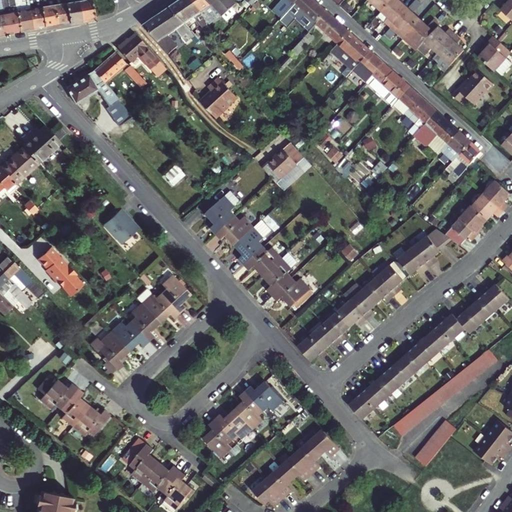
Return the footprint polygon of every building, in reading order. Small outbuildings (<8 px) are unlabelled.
[(3,2),(5,14),(14,13),(13,8),(10,8),(8,0),(6,0),(3,1),(3,2)] [(5,14),(9,35),(21,33),(14,0),(8,0),(10,8),(13,8),(14,13),(5,14)] [(14,0),(21,33),(33,31),(27,0),(14,0)] [(27,0),(33,31),(45,29),(40,0),(27,0)] [(40,0),(45,29),(58,27),(55,6),(53,0),(40,0)] [(55,6),(58,27),(71,25),(66,0),(59,0),(61,6),(55,6)] [(83,23),(79,0),(66,0),(71,25),(83,23)] [(92,0),(79,0),(83,23),(96,21),(92,0)] [(208,23),(203,15),(191,0),(186,0),(171,10),(182,22),(186,27),(197,20),(207,35),(212,32),(209,28),(207,25),(208,23)] [(191,0),(203,15),(213,8),(208,3),(205,0),(191,0)] [(211,0),(208,3),(213,8),(221,18),(223,20),(230,28),(241,18),(234,10),(236,7),(229,0),(211,0)] [(257,0),(246,0),(244,2),(251,10),(259,1),(257,0)] [(287,0),(276,0),(290,12),(295,7),(287,0)] [(310,0),(300,0),(295,7),(317,27),(322,21),(327,15),(310,0)] [(372,0),(385,11),(394,0),(372,0)] [(388,21),(394,27),(408,11),(394,0),(385,11),(391,17),(388,21)] [(511,0),(500,13),(511,24),(511,0)] [(0,36),(9,35),(5,14),(3,2),(0,2),(0,36)] [(196,38),(186,27),(182,22),(171,10),(163,16),(170,26),(172,24),(177,33),(178,34),(184,41),(189,37),(193,41),(196,38)] [(394,27),(407,38),(421,23),(408,11),(394,27)] [(322,21),(317,27),(338,46),(349,35),(327,15),(322,21)] [(170,26),(163,16),(145,29),(171,57),(180,50),(170,38),(177,33),(172,24),(170,26)] [(438,30),(440,29),(434,23),(428,30),(421,23),(407,38),(421,50),(425,45),(438,30)] [(438,30),(425,45),(433,52),(438,57),(456,38),(450,32),(446,37),(438,30)] [(349,35),(338,46),(350,57),(361,46),(349,35)] [(151,71),(160,63),(136,36),(120,51),(131,64),(139,57),(151,71)] [(310,37),(292,56),(296,60),(314,41),(310,37)] [(452,69),(465,54),(458,48),(462,43),(456,38),(438,57),(452,69)] [(492,50),(480,62),(496,77),(508,63),(505,61),(510,55),(497,43),(495,41),(489,48),(492,50)] [(361,46),(350,57),(360,66),(371,55),(361,46)] [(438,57),(433,52),(429,56),(435,61),(438,57)] [(116,54),(95,73),(106,86),(127,67),(116,54)] [(357,70),(355,72),(368,84),(373,78),(384,66),(371,55),(360,66),(357,70)] [(357,70),(347,61),(345,63),(342,66),(351,75),(355,72),(357,70)] [(384,66),(373,78),(383,87),(394,75),(389,71),(384,66)] [(148,86),(141,79),(131,68),(126,73),(142,91),(148,86)] [(120,124),(131,114),(125,107),(106,86),(95,73),(67,90),(76,105),(96,92),(108,105),(105,108),(120,124)] [(394,75),(383,87),(400,103),(406,96),(411,91),(394,75)] [(466,88),(463,86),(452,98),(464,109),(468,104),(474,109),(493,88),(478,75),(466,88)] [(214,93),(202,103),(218,121),(231,109),(230,108),(239,100),(221,80),(210,89),(214,93)] [(347,81),(339,90),(344,95),(352,85),(347,81)] [(375,94),(372,91),(362,102),(365,105),(375,94)] [(406,96),(400,103),(427,127),(438,115),(411,91),(406,96)] [(374,97),(360,113),(367,119),(379,106),(375,103),(377,101),(374,97)] [(397,110),(390,117),(396,123),(403,116),(397,110)] [(460,135),(438,115),(427,127),(423,131),(421,133),(415,140),(425,150),(429,149),(439,158),(442,155),(445,151),(447,150),(460,135)] [(409,135),(415,140),(421,133),(423,131),(418,126),(409,135)] [(30,155),(38,164),(61,144),(60,142),(53,135),(46,127),(23,147),(30,155)] [(61,129),(53,135),(60,142),(67,136),(61,129)] [(457,162),(461,158),(472,146),(460,135),(447,150),(445,151),(442,155),(452,164),(455,161),(457,162)] [(511,164),(511,136),(510,135),(495,151),(511,165),(511,164)] [(482,155),(472,146),(461,158),(465,162),(471,167),(482,155)] [(18,185),(40,165),(38,164),(30,155),(23,147),(1,167),(18,185)] [(330,156),(338,162),(344,154),(336,148),(330,156)] [(285,150),(264,168),(277,182),(278,184),(299,165),(285,150)] [(465,162),(461,166),(467,171),(471,167),(465,162)] [(18,185),(1,167),(1,166),(0,167),(0,190),(3,188),(9,194),(18,186),(18,185)] [(453,186),(467,171),(461,166),(447,181),(453,186)] [(497,184),(485,197),(504,215),(507,212),(510,209),(505,204),(511,197),(497,184)] [(504,215),(485,197),(473,211),(487,224),(494,217),(499,221),(504,215)] [(30,201),(24,206),(32,214),(38,209),(30,201)] [(214,239),(234,220),(230,216),(234,212),(224,201),(204,219),(213,229),(208,233),(214,239)] [(128,218),(121,210),(104,225),(121,245),(138,229),(132,222),(130,222),(127,219),(128,218)] [(476,236),(487,224),(473,211),(472,210),(460,222),(458,221),(453,227),(451,229),(465,242),(467,241),(472,245),(473,245),(478,238),(476,236)] [(273,230),(279,227),(273,214),(267,217),(273,230)] [(232,250),(252,232),(242,221),(238,225),(234,220),(214,239),(219,245),(224,241),(232,250)] [(242,270),(262,251),(259,247),(263,244),(262,243),(270,236),(260,225),(252,232),(232,250),(242,261),(237,265),(242,270)] [(438,233),(413,253),(427,272),(434,268),(431,263),(435,260),(439,257),(438,255),(452,244),(438,233)] [(68,267),(51,248),(38,260),(50,273),(48,274),(56,283),(58,282),(63,287),(61,289),(70,298),(84,286),(76,277),(77,276),(69,267),(68,267)] [(260,281),(280,263),(271,253),(267,257),(262,251),(242,270),(248,277),(253,273),(260,281)] [(427,272),(413,253),(399,263),(410,279),(415,275),(419,273),(421,276),(427,272)] [(269,301),(290,282),(287,278),(291,275),(291,274),(298,268),(287,256),(280,263),(260,281),(270,292),(265,296),(269,301)] [(503,265),(511,273),(511,256),(510,258),(508,257),(502,264),(503,265)] [(0,265),(0,272),(13,286),(25,275),(8,257),(0,265)] [(402,286),(389,271),(379,279),(375,274),(371,278),(375,283),(380,288),(391,301),(397,296),(394,293),(397,290),(402,286)] [(26,298),(13,286),(0,272),(0,293),(2,296),(7,292),(27,311),(33,305),(26,298)] [(165,289),(160,294),(178,313),(184,308),(180,303),(190,294),(171,274),(160,284),(165,289)] [(281,304),(289,314),(291,312),(308,298),(310,296),(299,284),(295,288),(290,282),(269,301),(276,308),(281,304)] [(362,294),(374,309),(383,302),(386,306),(391,301),(380,288),(375,283),(362,294)] [(495,314),(509,302),(495,287),(487,294),(484,290),(479,295),(495,314)] [(146,288),(135,298),(140,303),(151,293),(146,288)] [(356,288),(343,299),(349,305),(365,324),(370,319),(367,315),(374,309),(362,294),(356,288)] [(0,308),(6,315),(13,307),(2,296),(0,293),(0,308)] [(178,313),(160,294),(155,297),(151,293),(140,303),(158,323),(168,314),(172,319),(178,313)] [(482,325),(495,314),(479,295),(473,300),(476,303),(469,310),(482,325)] [(308,298),(291,312),(298,318),(307,310),(313,303),(308,298)] [(158,323),(140,303),(129,312),(134,317),(128,322),(146,342),(152,336),(149,332),(158,323)] [(349,305),(336,317),(348,331),(356,325),(359,329),(365,324),(349,305)] [(469,336),(482,325),(469,310),(461,316),(458,312),(452,317),(464,331),(469,336)] [(451,343),(464,331),(452,317),(451,316),(444,322),(440,319),(435,324),(451,343)] [(336,317),(322,328),(338,346),(344,341),(341,338),(348,331),(336,317)] [(146,342),(128,322),(124,326),(121,322),(110,333),(127,351),(136,343),(140,347),(146,342)] [(445,348),(451,343),(435,324),(429,328),(433,332),(425,339),(438,354),(445,348)] [(309,339),(322,354),(329,348),(332,352),(338,346),(322,328),(309,339)] [(127,351),(110,333),(99,342),(97,339),(89,346),(96,353),(98,352),(104,358),(115,370),(122,364),(118,360),(127,351)] [(309,339),(296,350),(309,365),(317,359),(319,362),(325,358),(322,354),(309,339)] [(408,346),(425,366),(438,354),(425,339),(418,345),(414,341),(408,346)] [(412,377),(425,366),(408,346),(403,351),(406,355),(399,361),(412,377)] [(495,365),(487,354),(485,355),(481,358),(489,369),(495,365)] [(115,370),(104,358),(102,360),(105,363),(100,368),(108,376),(115,370)] [(489,369),(481,358),(476,362),(484,373),(489,369)] [(399,388),(412,377),(399,361),(391,368),(388,364),(382,369),(399,388)] [(484,373),(476,362),(471,366),(470,366),(479,377),(484,373)] [(465,370),(474,381),(479,377),(470,366),(465,370)] [(386,399),(399,388),(382,369),(377,373),(380,377),(373,384),(386,399)] [(465,370),(460,374),(468,385),(474,381),(465,370)] [(457,377),(455,378),(463,390),(468,385),(460,374),(457,377)] [(455,378),(449,383),(458,394),(463,390),(455,378)] [(55,406),(59,409),(76,389),(69,384),(65,389),(55,380),(52,384),(45,379),(38,388),(44,393),(38,401),(50,411),(55,406)] [(251,388),(245,394),(264,413),(268,408),(273,414),(284,403),(266,383),(256,393),(251,388)] [(444,387),(453,398),(458,394),(449,383),(444,387)] [(362,386),(356,391),(373,410),(386,399),(373,384),(365,390),(362,386)] [(448,402),(453,398),(444,387),(443,387),(439,391),(448,402)] [(72,428),(89,407),(78,398),(82,393),(76,389),(59,409),(64,413),(60,418),(72,428)] [(373,410),(356,391),(351,396),(354,400),(346,407),(357,419),(359,422),(373,410)] [(436,393),(434,395),(442,406),(445,404),(448,402),(439,391),(436,393)] [(264,423),(259,417),(264,413),(245,394),(240,399),(245,403),(235,413),(253,433),(264,423)] [(430,398),(429,399),(437,410),(442,406),(434,395),(430,398)] [(437,410),(429,399),(423,403),(432,414),(437,410)] [(423,403),(418,407),(426,418),(432,414),(423,403)] [(99,414),(89,407),(72,428),(83,437),(87,432),(93,436),(110,416),(103,410),(99,414)] [(416,408),(413,411),(421,422),(426,418),(418,407),(416,408)] [(421,422),(413,411),(407,415),(416,426),(421,422)] [(221,417),(215,423),(231,439),(234,442),(238,438),(243,443),(253,433),(235,413),(225,422),(221,417)] [(404,418),(402,420),(411,431),(416,426),(407,415),(404,418)] [(402,420),(397,424),(405,435),(411,431),(402,420)] [(511,433),(498,422),(473,452),(491,466),(498,457),(502,460),(511,448),(508,445),(511,439),(511,433)] [(223,462),(233,452),(229,447),(234,442),(231,439),(215,423),(209,429),(213,433),(204,442),(223,462)] [(397,424),(391,428),(399,439),(405,435),(397,424)] [(443,424),(439,429),(449,439),(454,433),(443,424)] [(439,429),(435,435),(445,444),(449,439),(439,429)] [(316,434),(307,442),(320,455),(326,450),(332,456),(340,449),(324,430),(317,436),(316,434)] [(435,435),(430,440),(441,449),(445,444),(435,435)] [(430,440),(426,445),(437,454),(441,449),(430,440)] [(300,451),(295,456),(312,474),(320,467),(315,460),(320,455),(307,442),(299,449),(300,451)] [(426,445),(422,450),(432,459),(437,454),(426,445)] [(152,451),(146,446),(129,466),(135,471),(130,476),(141,485),(159,463),(149,455),(152,451)] [(422,450),(417,456),(428,465),(432,459),(422,450)] [(287,459),(280,466),(292,480),(297,475),(303,481),(312,474),(295,456),(289,461),(287,459)] [(413,461),(423,470),(428,465),(417,456),(413,461)] [(159,463),(141,485),(137,490),(148,499),(157,489),(162,492),(179,472),(173,467),(169,471),(159,463)] [(268,480),(284,498),(292,491),(287,484),(292,480),(280,466),(272,473),(273,475),(268,480)] [(179,472),(162,492),(167,497),(163,502),(175,511),(193,490),(182,481),(186,477),(179,472)] [(262,485),(260,483),(253,490),(265,504),(270,499),(276,506),(284,498),(268,480),(262,485)] [(71,511),(74,498),(41,492),(36,511),(71,511)] [(511,511),(511,499),(511,500),(508,497),(498,509),(502,511),(501,511),(511,511)]
